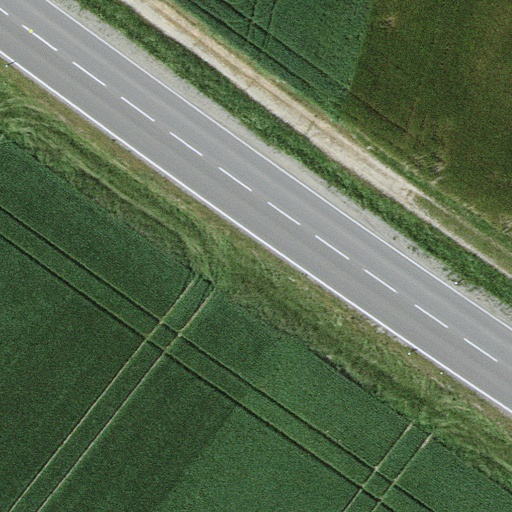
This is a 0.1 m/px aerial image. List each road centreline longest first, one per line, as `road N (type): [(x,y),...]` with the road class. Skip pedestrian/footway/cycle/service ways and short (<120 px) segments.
road 1 (secondary): [(0,6),(511,375)]
road 2 (track): [(412,198),(141,0)]
